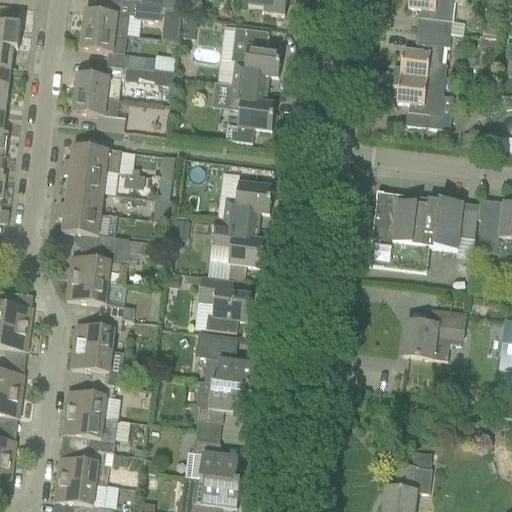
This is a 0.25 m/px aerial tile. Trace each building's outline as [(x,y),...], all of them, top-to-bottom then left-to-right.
[(114,0),(114,7),(161,12),(181,15),(182,5),(163,2),(163,0),(159,0),(114,0)] [(285,4),(285,0),(249,0),(248,12),(264,14),(263,18),(285,21),(287,4),(285,4)] [(450,39),(454,0),(409,0),(408,13),(420,14),(418,35),(450,39)] [(114,7),(112,19),(129,21),(160,24),(161,12),(114,7)] [(126,40),(129,21),(112,19),(84,15),(82,35),(126,40)] [(21,30),(17,30),(0,27),(0,49),(18,52),(21,30)] [(278,82),(282,55),(266,53),(268,37),(235,33),(231,66),(234,67),(231,90),(262,93),(264,80),(278,82)] [(124,60),(126,40),(82,35),(80,55),(124,60)] [(449,52),(450,39),(418,35),(415,56),(403,55),(401,71),(394,70),(392,80),(445,86),(447,69),(441,69),(443,52),(449,52)] [(18,54),(18,52),(0,49),(0,71),(10,73),(13,53),(18,54)] [(155,64),(128,61),(127,72),(154,75),(155,64)] [(0,93),(8,95),(10,73),(0,71),(0,93)] [(173,78),(154,75),(127,72),(125,85),(172,91),(173,78)] [(119,104),(121,84),(77,79),(74,98),(119,104)] [(441,120),(445,86),(392,80),(391,90),(398,91),(396,108),(409,109),(406,131),(449,136),(451,121),(441,120)] [(261,106),(262,93),(231,90),(229,113),(239,114),(237,132),(226,130),(225,145),(252,149),(254,134),(271,136),(275,108),(261,106)] [(116,123),(118,104),(119,104),(74,98),(72,118),(98,121),(96,133),(124,136),(125,124),(116,123)] [(475,141),(474,152),(485,154),(487,142),(475,141)] [(119,179),(122,156),(73,150),(71,165),(65,164),(64,172),(106,177),(119,179)] [(172,185),(173,172),(174,163),(162,161),(159,184),(172,185)] [(103,198),(106,177),(64,172),(63,179),(69,180),(67,194),(103,198)] [(169,206),(172,185),(159,184),(156,205),(174,207),(169,206)] [(226,203),(223,223),(223,227),(253,230),(255,217),(269,219),(273,191),(238,187),(236,205),(226,203)] [(100,220),(103,198),(67,194),(66,208),(60,207),(59,215),(100,220)] [(414,277),(423,204),(383,199),(383,200),(378,204),(377,204),(368,271),(414,277)] [(474,245),(477,225),(478,210),(423,204),(414,277),(426,278),(429,253),(457,256),(458,243),(474,245)] [(171,229),(174,207),(156,205),(154,226),(171,229)] [(511,208),(503,207),(501,228),(477,225),(474,245),(473,259),(511,263),(511,208)] [(0,227),(7,228),(9,215),(0,214),(0,216),(0,227)] [(59,215),(58,222),(64,223),(62,237),(79,239),(77,251),(94,253),(127,257),(128,244),(98,241),(100,220),(59,215)] [(173,225),(172,244),(187,245),(189,227),(173,225)] [(262,273),(266,245),(252,243),(253,230),(223,227),(215,226),(212,250),(232,253),(230,269),(262,273)] [(72,261),(69,284),(108,288),(109,276),(110,267),(119,268),(125,269),(127,257),(94,253),(92,264),(72,261)] [(166,277),(165,291),(178,292),(180,279),(166,277)] [(251,301),(232,298),(225,298),(227,287),(233,288),(233,286),(202,282),(198,307),(213,308),(211,322),(208,321),(206,335),(236,338),(238,326),(248,327),(251,301)] [(105,309),(108,288),(69,284),(66,306),(100,310),(98,321),(123,324),(124,312),(105,309)] [(0,331),(30,335),(33,313),(12,310),(13,299),(0,297),(0,331)] [(461,352),(465,321),(450,319),(433,317),(431,330),(407,327),(403,361),(447,366),(449,350),(461,352)] [(121,336),(123,324),(98,321),(97,332),(76,330),(73,352),(112,357),(115,336),(121,336)] [(511,374),(511,326),(507,326),(501,374),(511,374)] [(27,357),(30,335),(0,331),(0,365),(5,366),(6,354),(27,357)] [(256,369),(235,366),(238,344),(218,341),(199,339),(195,362),(205,363),(218,365),(215,389),(252,394),(256,369)] [(119,391),(123,358),(112,357),(73,352),(70,374),(91,376),(90,388),(114,391),(119,391)] [(3,377),(5,366),(0,365),(0,398),(21,402),(24,379),(3,377)] [(113,403),(114,391),(90,388),(89,399),(68,396),(65,419),(104,423),(106,402),(113,403)] [(198,404),(197,412),(199,413),(198,425),(203,426),(222,428),(224,416),(245,419),(247,396),(252,397),(252,394),(215,389),(200,388),(198,404)] [(0,421),(19,424),(21,402),(0,398),(0,421)] [(119,425),(105,423),(104,423),(65,419),(62,441),(83,443),(82,454),(101,457),(114,459),(119,425)] [(16,446),(0,443),(0,466),(13,468),(16,446)] [(220,449),(195,446),(194,457),(202,458),(199,484),(240,489),(241,486),(236,486),(239,463),(218,460),(220,449)] [(96,490),(101,457),(82,454),(80,466),(59,463),(57,485),(96,490)] [(0,488),(10,490),(13,468),(0,466),(0,488)] [(384,511),(414,511),(417,497),(429,498),(432,476),(399,471),(396,494),(387,493),(384,511)] [(237,511),(240,489),(199,484),(184,482),(181,505),(178,505),(176,511),(237,511)] [(103,511),(106,491),(57,485),(54,507),(75,510),(74,511),(103,511)]
